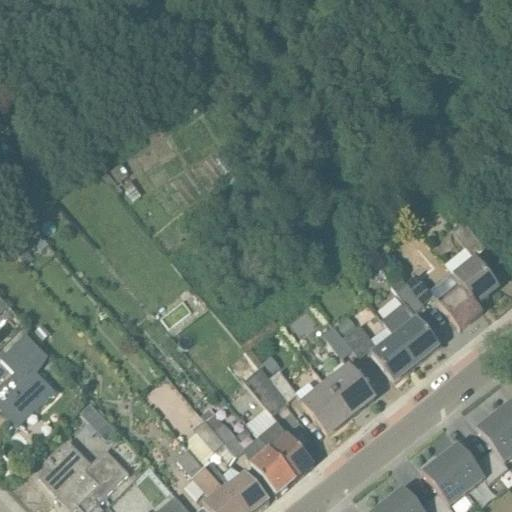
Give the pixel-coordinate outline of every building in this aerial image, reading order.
[(28,209),(24,212),(32,221),(41,214),(45,219),(55,210),(43,196),(28,209)] [(0,239),(11,252),(19,246),(27,239),(41,255),(48,249),(21,217),(0,234),(0,239)] [(471,261),(484,251),(465,228),(453,238),(471,261)] [(458,288),(477,311),(489,302),(486,299),(496,291),(474,263),(453,280),(459,288),(458,288)] [(407,289),(423,309),(433,301),(417,280),(407,289)] [(403,308),(382,326),(394,341),(417,369),(439,352),(430,340),(431,340),(414,319),(424,311),(423,309),(407,289),(406,289),(401,282),(390,291),(403,308)] [(458,288),(436,306),(460,336),(483,317),(477,311),(458,288)] [(334,333),(343,343),(357,332),(348,322),(334,333)] [(42,329),(35,336),(42,345),(50,338),(42,329)] [(343,343),(352,356),(357,363),(359,362),(360,363),(375,350),(360,330),(357,332),(343,343)] [(341,365),(352,356),(343,343),(334,333),(323,341),(341,365)] [(48,362),(26,339),(1,364),(14,378),(0,391),(0,408),(14,422),(29,407),(34,412),(52,394),(37,378),(48,362)] [(394,341),(371,359),(385,377),(385,376),(394,387),(417,369),(394,341)] [(269,384),(280,376),(282,374),(270,360),(258,370),(261,374),(269,384)] [(334,382),(332,378),(322,386),(351,422),(375,403),(348,370),(334,382)] [(287,408),(268,384),(269,384),(261,374),(244,388),(272,421),(287,408)] [(268,384),(287,408),(298,399),(280,376),(269,384),(268,384)] [(313,393),(316,396),(302,408),(328,440),(351,422),(322,386),(313,393)] [(190,430),(196,438),(214,458),(223,449),(204,428),(199,422),(200,422),(195,415),(193,416),(184,405),(180,409),(188,420),(187,421),(193,428),(190,430)] [(511,406),(495,420),(511,441),(511,406)] [(88,427),(98,417),(90,408),(80,418),(88,427)] [(204,428),(223,449),(224,449),(236,463),(246,454),(215,418),(204,428)] [(511,462),(511,441),(495,420),(477,434),(493,455),(484,462),(499,481),(508,473),(504,468),(511,462)] [(295,486),(314,470),(288,439),(277,426),(257,443),(268,455),(295,486)] [(100,511),(98,509),(128,478),(105,455),(91,469),(68,446),(48,466),(52,470),(39,482),(40,483),(42,481),(60,500),(55,505),(56,506),(64,498),(77,511),(100,511)] [(499,481),(484,462),(474,470),(458,449),(440,463),(467,498),(485,484),(489,489),(499,481)] [(210,506),(203,511),(238,511),(204,473),(188,455),(176,465),(210,506)] [(268,455),(250,471),(277,502),(295,486),(268,455)] [(438,498),(429,506),(434,511),(449,511),(450,511),(467,498),(440,463),(422,478),(438,498)] [(231,490),(211,467),(204,473),(238,511),(263,511),(269,507),(245,479),(231,490)] [(434,511),(429,506),(420,511),(418,511),(403,493),(386,507),(389,511),(434,511)] [(184,511),(175,501),(162,511),(184,511)]
